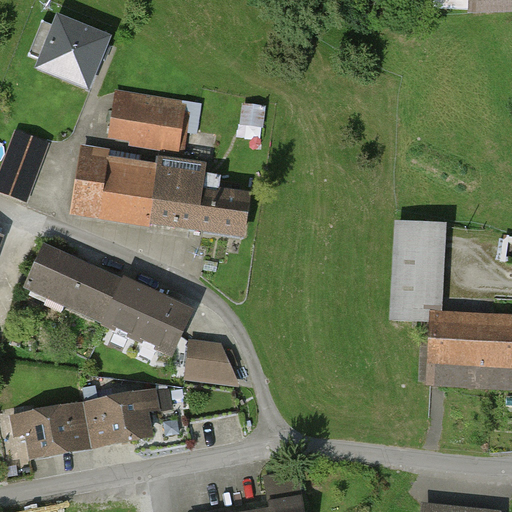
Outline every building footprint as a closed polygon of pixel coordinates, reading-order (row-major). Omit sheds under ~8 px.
[(511,0),(471,0),(471,9),(511,7),(511,0)] [(88,86),(108,37),(59,18),(40,67),(88,86)] [(121,94),(114,138),(177,146),(179,132),(196,135),(200,105),(121,94)] [(265,109),(244,106),(242,124),(262,127),(265,109)] [(0,191),(25,201),(47,146),(19,135),(0,182),(0,191)] [(107,164),(100,214),(191,228),(197,177),(183,175),(184,166),(158,161),(156,171),(107,164)] [(220,180),(197,177),(191,228),(242,235),(247,199),(218,194),(220,180)] [(434,319),(439,232),(399,230),(394,319),(434,322),(434,319)] [(44,250),(27,287),(106,324),(124,285),(44,250)] [(189,315),(124,285),(106,324),(170,354),(189,315)] [(434,322),(431,384),(439,384),(511,387),(511,322),(434,319),(434,322)] [(221,347),(190,344),(186,378),(231,383),(220,357),(221,347)] [(142,397),(100,405),(107,445),(150,437),(142,397)] [(27,418),(34,458),(77,450),(70,410),(27,418)] [(271,511),(265,511),(303,511),(298,474),(265,479),(271,511)]
